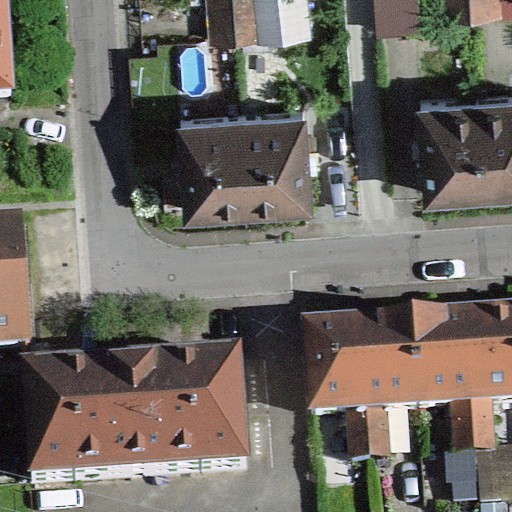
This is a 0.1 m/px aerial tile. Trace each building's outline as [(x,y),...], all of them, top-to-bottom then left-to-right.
[(238,39),(235,0),(214,0),(217,40),(238,39)] [(235,0),(238,39),(257,38),(254,0),(235,0)] [(254,0),(257,38),(307,35),(304,0),(254,0)] [(412,27),(410,0),(376,0),(378,29),(412,27)] [(444,0),(410,0),(412,27),(446,26),(445,12),(444,0)] [(471,0),(444,0),(445,12),(472,11),(471,0)] [(471,0),(472,11),(499,10),(498,0),(471,0)] [(511,0),(498,0),(499,10),(511,9),(511,0)] [(511,94),(478,97),(484,187),(511,185),(511,94)] [(478,97),(422,101),(425,145),(428,190),(484,187),(478,97)] [(303,110),(243,114),(249,204),(309,200),(306,152),(303,110)] [(351,113),(328,115),(335,210),(358,208),(351,113)] [(184,161),(187,208),(249,204),(243,114),(181,119),(184,161)] [(0,285),(24,284),(21,224),(0,224),(0,285)] [(24,284),(0,285),(0,348),(28,347),(24,284)] [(511,315),(492,317),(468,319),(475,405),(492,404),(511,401),(511,315)] [(440,321),(416,322),(421,408),(453,406),(475,405),(468,319),(440,321)] [(386,324),(364,326),(369,411),(387,410),(421,408),(416,322),(386,324)] [(329,328),(307,329),(312,414),(350,412),(369,411),(364,326),(329,328)] [(247,468),(240,359),(26,372),(33,482),(247,468)] [(475,405),(478,453),(495,452),(492,404),(475,405)] [(456,454),(478,453),(475,405),(453,406),(456,454)] [(369,411),(372,461),(390,460),(387,410),(369,411)] [(372,461),(369,411),(350,412),(353,462),(372,461)] [(511,501),(511,450),(498,451),(503,501),(511,501)] [(503,501),(498,451),(495,452),(478,453),(483,503),(503,501)] [(476,501),(475,475),(455,475),(457,502),(476,501)] [(503,511),(503,501),(483,503),(483,511),(503,511)]
